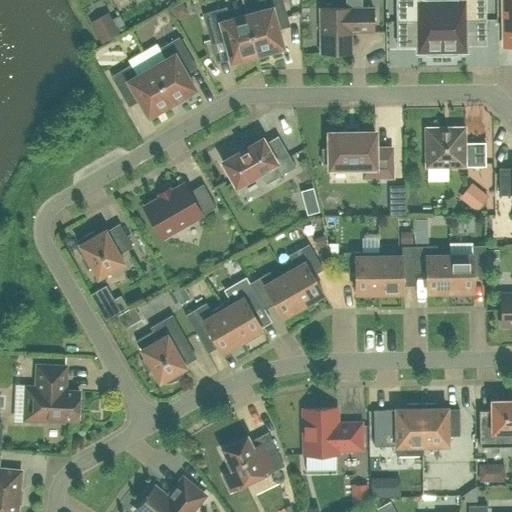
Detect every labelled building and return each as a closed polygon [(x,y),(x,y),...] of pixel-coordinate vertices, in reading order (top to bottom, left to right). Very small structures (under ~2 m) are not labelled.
[(246,14),(257,54),(283,47),(277,24),(288,21),(282,0),(259,0),(262,10),(246,14)] [(395,0),(396,21),(417,21),(417,51),(426,51),(426,55),(441,55),(440,2),(440,0),(395,0)] [(440,2),(441,55),(456,54),(456,51),(465,51),(465,20),(486,20),(485,0),(456,0),(457,1),(440,2)] [(511,0),(502,0),(503,46),(511,45),(511,0)] [(257,54),(246,14),(230,18),(226,7),(203,13),(211,42),(224,39),(230,62),(257,54)] [(373,31),(373,7),(319,8),(320,53),(351,52),(351,32),(373,31)] [(165,58),(151,67),(172,103),(195,89),(183,69),(194,62),(179,37),(159,48),(165,58)] [(148,116),(172,103),(151,67),(136,75),(130,65),(111,76),(126,102),(136,96),(148,116)] [(465,142),(465,126),(425,127),(425,167),(485,166),(485,142),(465,142)] [(375,148),(375,132),(328,132),(329,149),(321,149),(322,163),(329,163),(329,168),(363,167),(363,177),(391,176),(391,148),(375,148)] [(295,166),(277,135),(265,143),(262,138),(246,147),(245,144),(236,149),(238,152),(222,161),(236,185),(259,172),(265,183),(295,166)] [(511,167),(498,168),(499,195),(511,194),(511,167)] [(189,192),(184,183),(144,206),(161,237),(216,206),(203,184),(189,192)] [(486,196),(469,183),(458,198),(475,211),(486,196)] [(111,202),(116,222),(127,220),(123,200),(111,202)] [(132,246),(119,223),(97,236),(93,230),(76,240),(85,255),(81,258),(87,268),(91,266),(98,277),(124,262),(119,254),(132,246)] [(338,242),(329,242),(331,254),(338,254),(338,242)] [(295,267),(284,274),(302,304),(323,293),(313,275),(323,269),(308,243),(288,255),(295,267)] [(449,255),(449,291),(473,290),(473,270),(485,270),(484,245),(472,245),(472,255),(449,255)] [(402,271),(414,271),(413,246),(401,246),(401,256),(379,256),(378,256),(379,292),(402,291),(402,271)] [(426,291),(449,291),(449,255),(437,255),(437,246),(413,246),(414,271),(426,270),(426,291)] [(378,256),(379,256),(379,251),(343,252),(343,272),(355,271),(355,292),(379,292),(378,256)] [(282,316),(302,304),(284,274),(274,280),(269,271),(249,283),(254,291),(261,304),(272,298),(282,316)] [(251,310),(261,304),(254,291),(249,283),(247,279),(225,292),(229,300),(221,305),(241,340),(262,328),(251,310)] [(511,292),(501,293),(502,326),(511,325),(511,292)] [(221,351),(241,340),(221,305),(210,311),(206,302),(185,314),(200,340),(210,334),(221,351)] [(186,339),(172,314),(149,327),(152,331),(136,340),(145,357),(142,359),(142,364),(144,368),(148,371),(152,369),(159,382),(163,380),(164,382),(169,382),(173,380),(177,378),(181,375),(183,371),(182,369),(186,367),(174,346),(186,339)] [(65,366),(37,365),(36,387),(26,386),(24,419),(64,421),(64,418),(78,419),(79,391),(64,390),(65,366)] [(511,401),(492,402),(493,409),(479,410),(479,447),(511,446),(511,401)] [(406,409),(374,410),(375,446),(396,446),(396,455),(422,455),(421,403),(406,403),(406,409)] [(421,403),(422,455),(423,455),(422,445),(448,445),(447,435),(459,435),(459,408),(436,409),(436,403),(421,403)] [(336,426),(336,408),(303,408),(304,454),(337,454),(337,449),(361,448),(360,423),(340,423),(340,426),(336,426)] [(254,451),(246,436),(221,448),(232,470),(223,475),(231,490),(265,473),(263,470),(270,466),(271,470),(283,464),(270,437),(258,443),(260,447),(254,451)] [(0,456),(0,455),(0,454),(0,511),(16,511),(18,502),(19,502),(20,491),(19,490),(21,470),(0,468),(0,456)] [(502,482),(502,466),(477,466),(477,483),(502,482)] [(388,477),(372,477),(373,495),(388,495),(388,477)] [(190,511),(204,495),(183,478),(166,497),(154,487),(151,489),(149,487),(142,495),(145,498),(135,509),(138,511),(190,511)] [(368,484),(352,484),(352,503),(368,503),(368,484)] [(475,501),(475,487),(463,495),(463,501),(475,501)]
